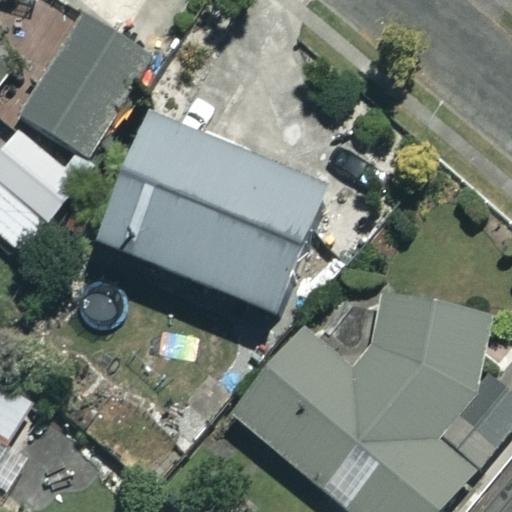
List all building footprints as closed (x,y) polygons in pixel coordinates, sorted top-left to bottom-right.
[(0,0),(0,1),(33,11),(36,0),(0,0)] [(151,63),(87,20),(21,116),(85,160),(151,63)] [(316,209),(140,128),(83,250),(259,332),(316,209)] [(68,208),(7,163),(0,173),(0,239),(29,261),(68,208)] [(502,352),(405,280),(339,368),(297,336),(231,425),(346,511),(443,511),(477,469),(437,439),(502,352)]
